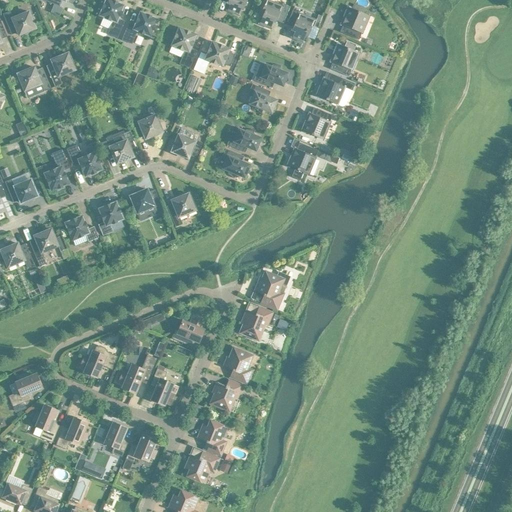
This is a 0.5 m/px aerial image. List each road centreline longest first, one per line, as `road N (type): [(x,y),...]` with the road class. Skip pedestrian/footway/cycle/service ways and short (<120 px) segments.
road 1 (residential): [(177,429),(54,373),(53,355),(61,343),(201,287),(220,293),(221,315),(191,387)]
road 2 (residential): [(0,230),(153,165),(247,196),(260,185),(309,63)]
road 3 (residential): [(309,63),(160,0)]
road 4 (trunk): [(462,511),(511,388)]
